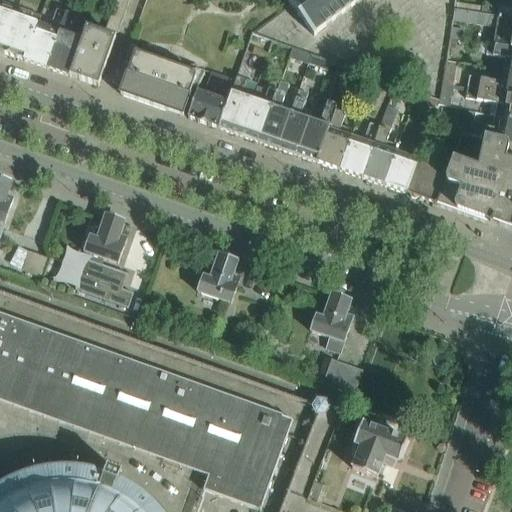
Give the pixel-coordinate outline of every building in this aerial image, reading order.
[(125,14),(129,4),(118,0),(116,0),(113,10),(125,14)] [(316,34),(361,0),(285,0),(314,37),(316,35),(316,34)] [(511,21),(511,0),(510,0),(509,9),(456,2),(454,12),(511,21)] [(0,53),(3,55),(19,10),(0,2),(0,53)] [(26,62),(39,25),(37,24),(40,17),(19,10),(3,55),(26,62)] [(121,24),(125,14),(113,10),(109,20),(121,24)] [(49,70),(68,15),(57,11),(50,29),(39,25),(26,62),(49,70)] [(511,21),(454,12),(452,22),(495,28),(492,46),(488,45),(488,46),(511,50),(511,21)] [(84,41),(82,41),(69,36),(77,18),(68,15),(49,70),(71,78),(84,41)] [(118,35),(121,24),(109,20),(106,31),(118,35)] [(116,39),(115,39),(86,29),(82,41),(84,41),(71,78),(99,88),(116,39)] [(463,31),(452,29),(450,40),(462,41),(463,31)] [(511,74),(511,50),(488,46),(486,56),(505,60),(503,72),(511,74)] [(306,65),(309,56),(292,50),(289,59),(306,65)] [(135,55),(121,96),(183,117),(197,76),(135,55)] [(330,64),(309,56),(306,65),(308,66),(308,65),(327,72),(330,64)] [(446,62),(442,85),(453,87),(457,64),(446,62)] [(343,83),(348,70),(340,67),(335,81),(343,83)] [(356,73),(348,70),(343,83),(351,86),(356,73)] [(511,98),(511,74),(503,72),(501,84),(491,81),(470,78),(467,90),(511,98)] [(227,94),(232,80),(229,79),(211,73),(206,87),(227,94)] [(237,137),(250,101),(241,98),(246,82),(237,79),(236,81),(232,80),(227,94),(231,96),(228,104),(224,103),(215,129),(237,137)] [(276,150),(288,114),(280,111),(289,86),(281,83),(277,92),(274,91),(256,143),(276,150)] [(450,108),(453,87),(442,85),(439,105),(450,108)] [(256,143),(274,91),(268,89),(267,91),(257,88),(252,102),(250,101),(237,137),(256,143)] [(511,121),(511,98),(467,90),(465,100),(497,106),(495,118),(511,121)] [(296,157),(311,114),(302,111),(308,95),(299,92),(291,115),(288,114),(276,150),(296,157)] [(215,129),(224,103),(197,94),(189,119),(215,129)] [(350,138),(352,139),(354,133),(341,129),(350,102),(339,99),(336,107),(335,107),(315,164),(338,172),(350,138)] [(315,164),(335,107),(328,104),(322,121),(312,118),(313,115),(311,114),(296,157),(315,164)] [(394,156),(397,148),(386,144),(396,117),(385,114),(382,121),(381,121),(360,180),(384,188),(395,156),(394,156)] [(360,180),(381,121),(372,118),(363,142),(352,139),(350,138),(338,172),(360,180)] [(511,146),(511,121),(495,118),(492,130),(472,125),(448,120),(445,131),(460,135),(484,141),(511,146)] [(418,161),(419,162),(429,136),(418,131),(408,158),(397,154),(398,149),(397,148),(394,156),(395,156),(384,188),(406,196),(418,161)] [(511,146),(484,141),(478,170),(453,161),(449,172),(436,207),(461,215),(491,226),(490,228),(498,231),(499,229),(511,233),(511,146)] [(436,207),(449,172),(419,162),(418,161),(406,196),(436,207)] [(7,197),(12,185),(0,180),(0,238),(3,230),(0,228),(0,225),(1,224),(6,226),(11,209),(10,209),(13,199),(7,197)] [(86,261),(75,291),(128,310),(133,295),(122,291),(127,276),(102,267),(104,261),(118,266),(124,249),(122,249),(126,239),(120,237),(124,225),(105,218),(97,240),(90,237),(84,254),(90,256),(88,262),(86,261)] [(23,254),(35,235),(24,228),(13,247),(23,254)] [(29,253),(22,271),(22,272),(41,279),(48,259),(29,253)] [(233,277),(238,265),(218,258),(210,279),(203,277),(197,293),(230,305),(236,289),(235,288),(239,279),(233,277)] [(346,317),(350,305),(331,297),(323,319),(316,317),(310,333),(329,340),(326,350),(340,355),(350,329),(348,328),(352,319),(346,317)] [(0,401),(208,477),(203,492),(259,511),(293,421),(283,418),(283,417),(0,314),(0,401)] [(212,319),(206,337),(218,342),(225,323),(212,319)] [(325,358),(318,377),(356,390),(363,372),(325,358)] [(317,402),(314,406),(313,407),(313,408),(316,415),(317,415),(319,415),(324,416),(329,409),(325,402),(317,402)] [(347,450),(339,468),(352,472),(352,471),(377,480),(383,465),(391,468),(394,462),(399,463),(407,442),(362,425),(352,452),(347,450)] [(0,511),(159,511),(152,504),(144,497),(135,491),(126,485),(120,482),(123,474),(107,468),(104,476),(95,474),(84,472),(73,471),(62,471),(51,471),(40,473),(30,476),(20,480),(10,484),(0,489),(0,511)]
